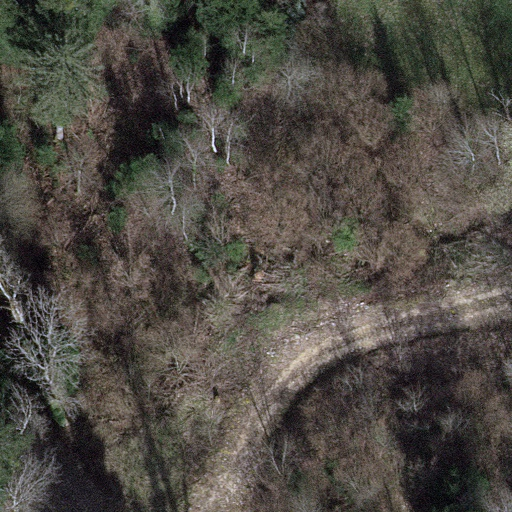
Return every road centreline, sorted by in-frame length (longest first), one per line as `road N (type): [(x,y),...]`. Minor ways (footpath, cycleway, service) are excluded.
road 1 (track): [(211,511),(281,367),(378,320),(511,300)]
road 2 (track): [(0,294),(78,511)]
